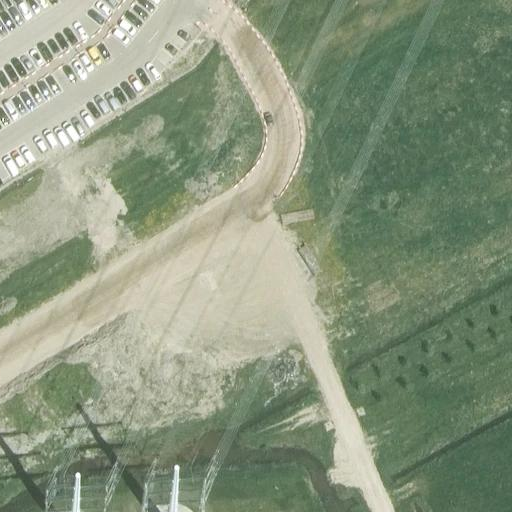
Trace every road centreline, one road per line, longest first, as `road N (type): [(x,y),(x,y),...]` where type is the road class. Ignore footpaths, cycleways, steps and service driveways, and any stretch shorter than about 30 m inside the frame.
road 1 (track): [(380,511),(253,205)]
road 2 (unclassified): [(0,363),(253,205)]
